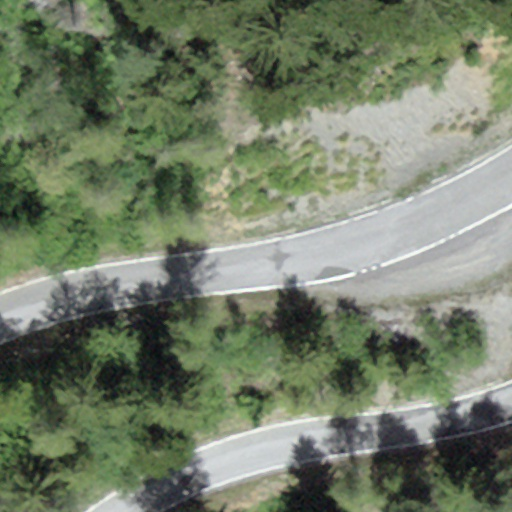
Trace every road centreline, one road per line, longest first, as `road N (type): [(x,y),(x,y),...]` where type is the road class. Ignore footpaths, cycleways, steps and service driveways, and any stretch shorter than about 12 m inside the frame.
road 1 (tertiary): [(511,174),(348,247),(125,280),(0,313)]
road 2 (tertiary): [(121,511),(209,465),(267,448),(453,419),(511,401)]
